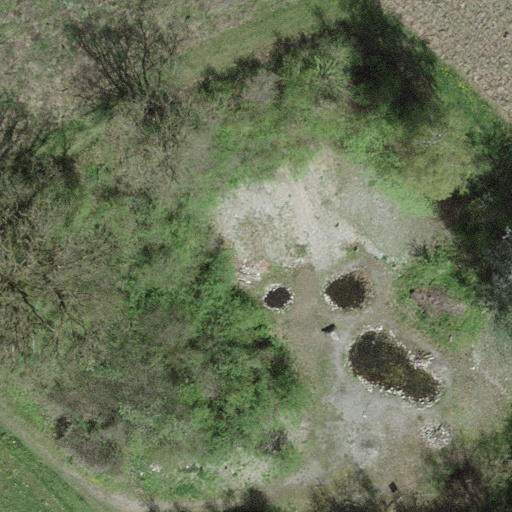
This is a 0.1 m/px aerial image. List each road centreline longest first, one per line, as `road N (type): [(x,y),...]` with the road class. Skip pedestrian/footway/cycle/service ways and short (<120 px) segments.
road 1 (track): [(511,185),(392,16),(0,137)]
road 2 (track): [(382,423),(337,494),(171,511)]
road 3 (track): [(151,511),(0,404)]
